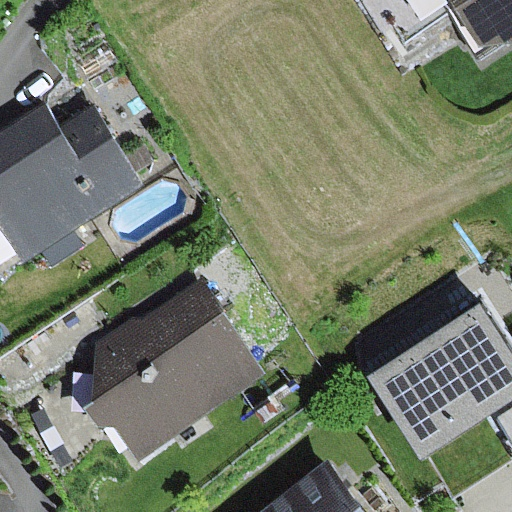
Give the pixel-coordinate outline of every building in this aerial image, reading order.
[(511,0),(403,0),(420,28),(449,12),(486,61),(511,44),(511,0)] [(50,98),(0,131),(0,221),(24,260),(146,181),(98,103),(66,123),(50,98)] [(511,399),(511,314),(496,289),(379,363),(434,449),(511,399)] [(200,290),(78,371),(135,457),(257,377),(200,290)] [(361,511),(328,470),(273,511),(361,511)]
